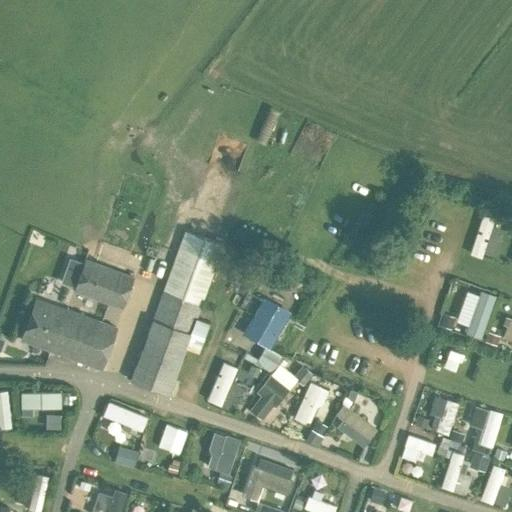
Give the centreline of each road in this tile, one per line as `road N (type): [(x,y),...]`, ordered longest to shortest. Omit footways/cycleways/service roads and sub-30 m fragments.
road 1 (unclassified): [(0,371),(97,383),(492,511)]
road 2 (unknown): [(73,450),(142,488),(233,510)]
